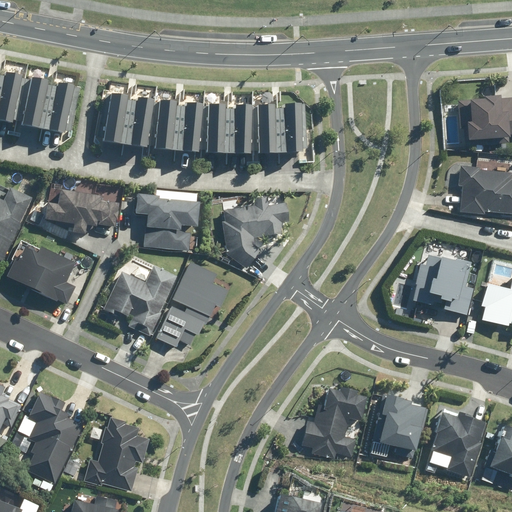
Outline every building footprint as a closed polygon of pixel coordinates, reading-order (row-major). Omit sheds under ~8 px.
[(21,76),(6,73),(0,107),(0,124),(12,126),(21,76)] [(47,80),(31,77),(22,127),(38,130),(47,80)] [(74,86),(58,83),(49,132),(65,135),(74,86)] [(134,97),(109,95),(104,143),(129,145),(134,97)] [(466,123),(467,141),(484,140),(484,145),(510,144),(510,135),(511,135),(511,98),(500,99),(500,96),(484,97),(484,99),(456,100),(457,115),(469,114),(470,123),(466,123)] [(152,100),(136,99),(131,146),(148,147),(152,100)] [(182,103),(158,102),(155,150),(178,152),(182,103)] [(203,104),(186,103),(183,153),(200,154),(203,104)] [(224,109),(224,105),(208,104),(206,154),(229,155),(231,110),(224,109)] [(302,106),(283,105),(283,153),(301,153),(302,106)] [(252,106),(235,106),(234,154),(250,155),(252,106)] [(281,106),(257,106),(257,155),(281,155),(281,106)] [(460,186),(458,213),(484,216),(484,211),(511,213),(511,174),(480,171),(481,168),(460,166),(458,186),(460,186)] [(0,261),(5,263),(33,199),(8,188),(5,195),(0,192),(0,261)] [(154,196),(137,195),(135,215),(145,216),(142,247),(188,251),(191,227),(197,228),(200,203),(196,203),(196,194),(155,190),(154,196)] [(46,204),(44,220),(73,223),(71,233),(85,235),(86,227),(97,228),(97,225),(117,227),(120,203),(101,201),(101,196),(59,191),(58,205),(46,204)] [(224,210),(225,221),(221,221),(227,256),(255,252),(253,238),(284,233),(282,223),(289,222),(286,204),(268,207),(267,198),(253,200),(254,206),(224,210)] [(5,277),(58,302),(66,306),(74,289),(66,285),(76,265),(20,238),(7,265),(10,267),(5,277)] [(427,266),(419,264),(411,300),(446,308),(445,311),(467,316),(474,289),(465,287),(471,264),(429,254),(427,266)] [(216,276),(189,263),(172,299),(209,316),(213,307),(217,309),(226,290),(212,284),(216,276)] [(145,283),(122,272),(103,310),(112,314),(114,311),(131,320),(127,328),(148,338),(178,278),(154,266),(145,283)] [(482,309),(479,320),(511,328),(511,272),(511,273),(507,289),(485,283),(478,308),(482,309)] [(183,315),(170,308),(155,340),(175,349),(179,339),(191,345),(195,335),(197,336),(206,318),(186,309),(183,315)] [(0,429),(3,423),(13,428),(22,407),(0,396),(0,395),(3,388),(0,386),(0,429)] [(340,391),(329,389),(325,406),(317,405),(313,423),(306,422),(300,445),(312,448),(310,454),(334,460),(335,454),(353,458),(357,441),(343,437),(347,418),(360,421),(366,398),(356,396),(357,390),(341,386),(340,391)] [(55,484),(83,426),(66,417),(67,415),(61,412),(65,404),(40,393),(28,418),(25,417),(17,431),(30,437),(28,441),(38,446),(27,471),(55,484)] [(381,415),(385,415),(379,445),(415,452),(424,408),(410,405),(410,402),(385,397),(381,415)] [(455,417),(442,413),(425,470),(434,473),(436,468),(471,478),(487,422),(456,413),(455,417)] [(89,458),(83,481),(130,493),(136,469),(134,469),(136,463),(141,464),(147,439),(137,437),(139,428),(125,425),(126,421),(110,417),(107,427),(104,426),(100,443),(103,443),(99,460),(89,458)] [(511,428),(504,425),(489,467),(511,475),(506,489),(511,491),(511,428)] [(9,441),(0,435),(0,451),(3,453),(9,441)] [(317,511),(319,505),(277,496),(274,511),(317,511)] [(116,511),(119,503),(95,497),(93,506),(72,501),(69,511),(116,511)] [(0,511),(35,511),(38,506),(23,500),(19,510),(0,502),(0,511)]
